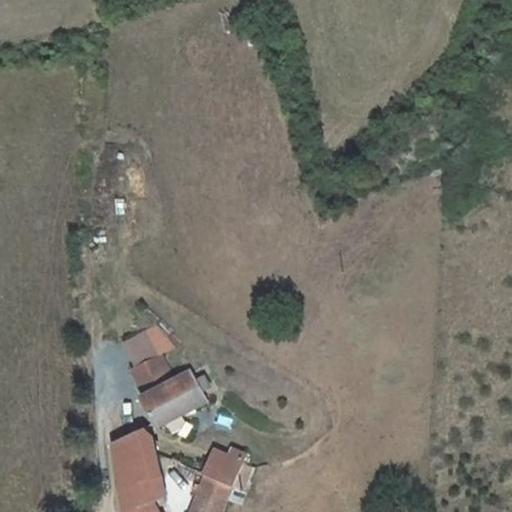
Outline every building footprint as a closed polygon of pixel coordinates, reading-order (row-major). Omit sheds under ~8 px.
[(131,367),(146,394),(172,379),(157,352),(131,367)] [(172,379),(146,394),(142,395),(155,420),(207,391),(192,367),(172,379)] [(120,462),(157,450),(151,426),(118,440),(120,462)] [(158,453),(157,450),(120,462),(124,511),(152,511),(152,509),(170,503),(158,453)] [(222,511),(232,485),(200,471),(185,511),(222,511)]
